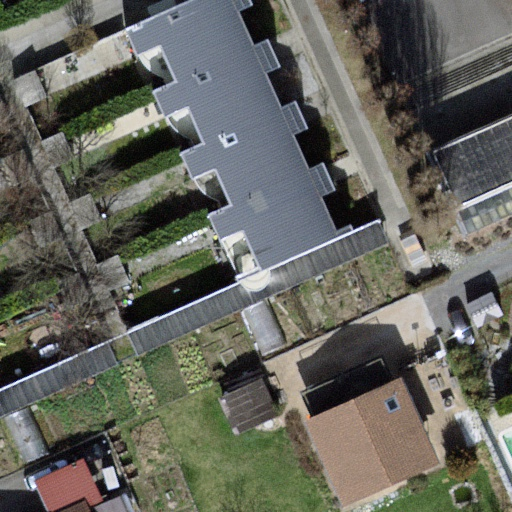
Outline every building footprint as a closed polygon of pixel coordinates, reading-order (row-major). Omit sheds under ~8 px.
[(244,0),(210,0),(120,35),(130,61),(153,48),(169,95),(142,98),(152,124),(180,113),(194,153),(169,159),(182,185),(206,174),(224,215),(200,223),(211,248),(236,237),(254,281),(332,246),(314,202),(332,200),(322,176),(303,182),(289,145),(306,141),(298,112),(277,125),(263,83),(280,78),(267,51),(248,60),(235,17),(248,10),(244,0)] [(511,195),(511,84),(427,115),(462,213),(511,195)] [(228,287),(130,318),(136,337),(234,306),(228,287)] [(313,415),(394,377),(385,357),(303,395),(313,415)] [(399,385),(302,429),(337,511),(343,511),(432,469),(399,385)]
